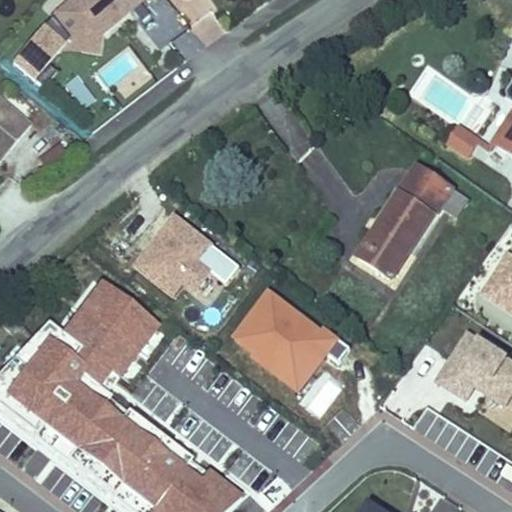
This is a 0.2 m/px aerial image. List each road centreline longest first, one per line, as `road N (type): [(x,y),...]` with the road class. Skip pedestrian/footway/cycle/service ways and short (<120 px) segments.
road 1 (tertiary): [(353,0),(220,86),(0,270)]
road 2 (residential): [(293,511),(357,454),(397,445),(506,511)]
